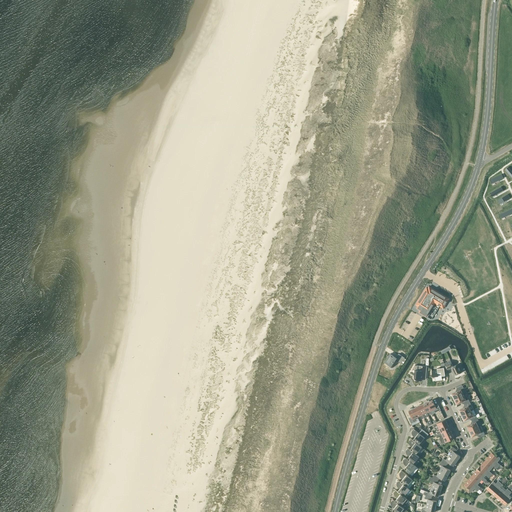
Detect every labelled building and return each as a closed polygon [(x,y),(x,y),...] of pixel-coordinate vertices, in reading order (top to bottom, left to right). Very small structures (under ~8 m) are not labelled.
[(502,174),(490,180),(491,184),(504,178),(502,174)] [(501,187),(492,192),(494,196),(503,191),(501,187)] [(507,194),(497,200),(500,204),(506,201),(510,198),(507,194)] [(511,208),(500,214),(502,218),(509,215),(511,213),(511,208)] [(427,287),(416,305),(418,306),(417,308),(420,310),(423,312),(422,313),(426,315),(426,313),(428,314),(435,303),(443,308),(449,299),(429,287),(428,288),(427,287)] [(406,359),(404,358),(398,354),(396,358),(390,354),(384,362),(393,367),(394,366),(393,365),(396,360),(401,363),(403,365),(406,359)] [(447,370),(451,368),(455,375),(461,372),(458,364),(453,366),(450,361),(444,364),(447,370)] [(420,377),(425,378),(426,366),(423,366),(415,365),(412,369),(414,370),(414,378),(414,379),(415,380),(420,380),(420,377)] [(441,376),(445,375),(444,367),(437,368),(437,370),(432,371),(431,368),(432,376),(434,376),(435,380),(442,379),(441,376)] [(223,382),(215,411),(230,415),(238,386),(223,382)] [(453,396),(452,396),(454,399),(463,395),(461,390),(463,388),(462,385),(456,388),(458,391),(452,393),(453,396)] [(465,397),(463,395),(454,399),(455,402),(456,402),(457,404),(463,401),(464,404),(470,402),(467,396),(465,397)] [(432,400),(427,402),(431,410),(433,414),(435,413),(435,412),(440,410),(438,404),(435,405),(432,400)] [(433,414),(431,410),(427,402),(426,403),(425,402),(423,404),(427,412),(429,411),(431,414),(433,414)] [(465,407),(459,410),(460,412),(461,415),(471,411),(473,410),(470,402),(464,404),(465,407)] [(424,414),(427,412),(423,404),(420,405),(418,406),(424,418),(426,417),(424,414)] [(416,407),(413,408),(417,417),(420,416),(422,419),(424,418),(418,406),(416,407)] [(411,416),(408,418),(411,423),(414,422),(416,421),(415,419),(418,418),(417,417),(413,408),(410,408),(410,410),(408,411),(411,416)] [(470,418),(471,420),(477,418),(476,415),(473,416),(471,411),(461,415),(463,418),(464,420),(470,418)] [(476,422),(479,421),(477,418),(471,420),(473,423),(467,426),(468,428),(467,428),(469,431),(478,427),(476,422)] [(434,427),(437,425),(439,428),(448,424),(446,421),(445,419),(436,423),(436,424),(433,425),(434,427)] [(437,432),(438,434),(449,429),(448,427),(449,427),(448,424),(439,428),(440,431),(437,432)] [(481,426),(478,427),(469,431),(470,435),(471,434),(472,436),(478,434),(479,437),(485,435),(483,431),(481,426)] [(413,434),(415,436),(413,440),(419,444),(424,437),(413,428),(412,430),(412,431),(412,432),(412,433),(413,434)] [(436,437),(439,436),(441,438),(452,433),(451,430),(450,431),(449,429),(438,434),(436,435),(436,437)] [(452,433),(441,438),(440,439),(442,443),(445,442),(454,438),(453,436),(452,433)] [(416,454),(422,447),(419,444),(413,440),(411,438),(410,439),(409,440),(409,441),(409,442),(409,443),(410,443),(410,444),(413,446),(410,449),(416,454)] [(452,451),(449,455),(457,461),(459,458),(460,456),(455,452),(457,450),(452,446),(450,449),(452,451)] [(419,456),(416,454),(410,449),(408,448),(407,449),(406,450),(406,451),(406,452),(407,453),(407,454),(410,456),(407,459),(413,464),(419,456)] [(491,453),(488,457),(498,466),(499,466),(500,464),(497,462),(500,459),(500,458),(499,457),(498,457),(497,457),(492,452),(491,453)] [(456,465),(457,461),(449,455),(446,460),(443,458),(441,461),(447,464),(448,462),(453,466),(454,464),(456,465)] [(413,464),(407,459),(405,457),(404,459),(403,459),(403,460),(403,461),(403,462),(404,462),(404,463),(405,463),(407,465),(404,469),(412,475),(418,468),(416,466),(413,464)] [(497,469),(498,466),(488,457),(484,462),(492,468),(494,466),(497,469)] [(445,467),(447,464),(441,461),(439,464),(442,466),(439,471),(448,475),(450,472),(449,472),(450,470),(445,467)] [(484,462),(480,466),(490,476),(492,473),(489,471),(492,468),(484,462)] [(489,478),(490,476),(480,466),(475,471),(476,471),(484,478),(484,477),(486,475),(489,478)] [(400,482),(406,486),(412,479),(401,470),(400,472),(400,473),(399,473),(399,474),(400,474),(400,475),(400,476),(401,476),(403,478),(400,482)] [(447,479),(448,475),(439,471),(437,475),(434,474),(432,477),(438,480),(439,477),(445,480),(445,479),(447,479)] [(487,480),(484,477),(484,478),(476,471),(475,471),(476,471),(472,475),(480,482),(482,480),(485,482),(486,480),(487,480)] [(472,475),(468,480),(479,489),(480,487),(478,485),(480,482),(472,475)] [(433,484),(432,487),(441,491),(442,487),(442,485),(437,483),(438,480),(432,477),(430,476),(428,480),(431,481),(430,483),(433,484)] [(400,488),(398,491),(397,491),(403,496),(404,496),(409,489),(406,486),(400,482),(398,480),(397,481),(397,482),(397,483),(397,484),(397,485),(398,486),(400,488)] [(474,489),(477,491),(478,490),(479,489),(468,480),(464,484),(469,489),(469,490),(469,491),(470,491),(470,492),(471,492),(472,491),(474,489)] [(487,489),(491,493),(500,482),(498,480),(496,483),(493,481),(486,489),(487,489)] [(491,493),(496,497),(502,489),(500,487),(502,484),(500,482),(491,493)] [(424,490),(423,494),(426,495),(432,497),(432,494),(438,496),(439,495),(441,495),(441,491),(432,487),(430,492),(427,491),(424,490)] [(502,489),(496,497),(500,501),(509,490),(507,488),(505,491),(502,489)] [(403,496),(397,491),(398,491),(395,489),(394,491),(394,492),(394,493),(394,494),(394,495),(395,495),(397,497),(395,501),(403,508),(403,507),(405,505),(408,500),(406,498),(404,496),(403,496)] [(511,492),(509,490),(500,501),(504,505),(505,505),(511,497),(509,495),(511,492)] [(431,500),(432,497),(426,495),(424,498),(427,499),(426,505),(436,507),(437,503),(436,503),(437,501),(431,500)] [(403,508),(395,501),(393,499),(392,501),(391,501),(391,502),(391,503),(391,504),(392,505),(395,507),(392,511),(393,511),(400,511),(404,508),(403,507),(403,508)]
